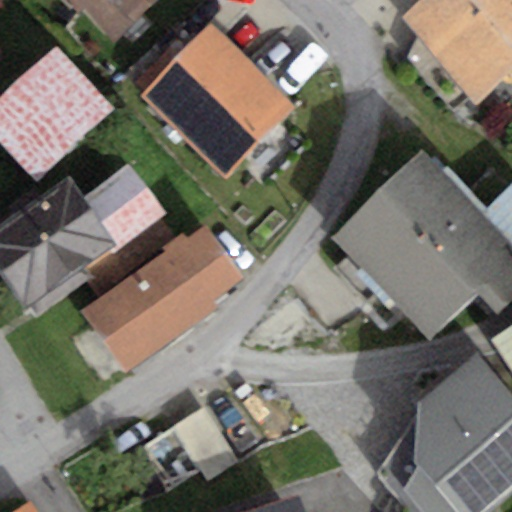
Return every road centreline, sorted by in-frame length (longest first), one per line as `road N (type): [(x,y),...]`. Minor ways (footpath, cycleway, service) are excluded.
road 1 (residential): [(0,473),(186,369),(272,280),(327,202),(353,146),(363,82),(353,53),(304,0)]
road 2 (track): [(213,346),(263,367),(317,371),(411,361),(471,348),(511,309)]
